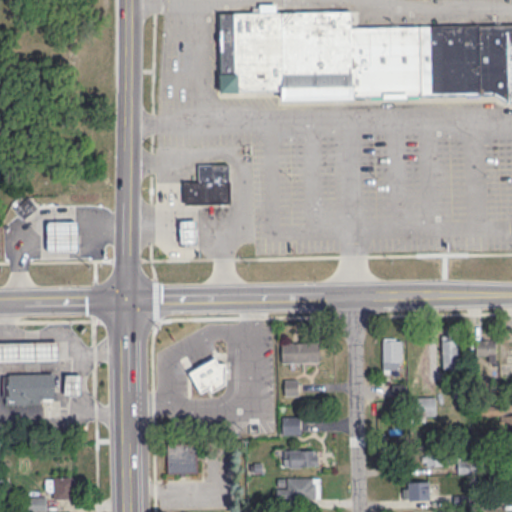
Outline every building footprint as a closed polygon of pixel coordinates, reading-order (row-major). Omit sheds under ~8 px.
[(220,11),(250,11),(250,4),(257,4),(257,2),(276,1),(276,10),(351,9),(351,25),(511,22),(511,99),(508,100),(494,93),(283,98),(282,89),(221,90),(220,11)] [(197,163),(198,180),(185,181),(186,202),(229,202),(229,162),(197,163)] [(14,206),(23,218),(37,207),(28,195),(14,206)] [(180,219),(196,218),(197,242),(181,243),(180,219)] [(49,220),(79,219),(79,224),(79,248),(49,249),(49,225),(49,220)] [(459,334),(442,334),(442,366),(459,366),(459,334)] [(401,375),(401,337),(382,337),(382,375),(401,375)] [(476,359),(497,359),(497,338),(476,338),(476,359)] [(0,341),(2,341),(57,339),(57,358),(3,360),(0,360),(0,341)] [(281,341),(281,362),(319,362),(319,341),(281,341)] [(188,371),(214,356),(218,362),(225,362),(225,383),(211,392),(209,387),(200,392),(188,371)] [(66,373),(82,373),(81,393),(66,393),(66,373)] [(3,375),(54,375),(53,399),(3,399),(3,375)] [(298,379),(284,379),(284,395),(298,395),(298,379)] [(412,396),(412,414),(436,414),(436,396),(412,396)] [(511,413),(501,414),(501,435),(511,434),(511,413)] [(282,434),(301,434),(301,415),(282,415),(282,434)] [(419,441),(437,440),(436,428),(418,429),(419,441)] [(168,472),(197,472),(197,442),(168,442),(168,472)] [(317,449),(283,449),(283,466),(317,466),(317,449)] [(451,449),(422,449),(422,465),(451,465),(451,449)] [(46,476),(46,496),(28,496),(28,511),(46,511),(46,498),(75,498),(75,476),(46,476)] [(276,476),(276,500),(320,500),(320,476),(276,476)] [(429,499),(429,480),(402,480),(402,499),(429,499)]
